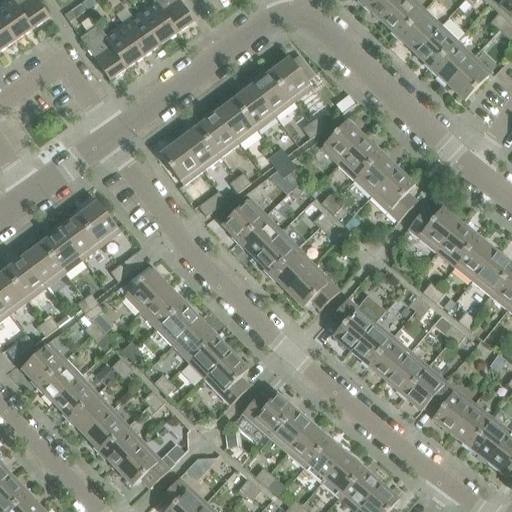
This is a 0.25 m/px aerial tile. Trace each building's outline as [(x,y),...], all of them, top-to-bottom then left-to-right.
[(0,7),(0,19),(16,43),(33,31),(11,0),(9,0),(10,1),(0,7)] [(50,19),(36,0),(11,0),(33,31),(50,19)] [(92,0),(88,0),(83,4),(88,11),(96,5),(92,0)] [(139,15),(161,47),(178,35),(153,0),(151,0),(155,5),(139,15)] [(195,24),(179,0),(153,0),(178,35),(195,24)] [(372,0),(365,8),(382,24),(404,0),(372,0)] [(398,40),(425,12),(412,0),(404,0),(382,24),(398,40)] [(467,0),(466,2),(472,8),(479,0),(467,0)] [(511,0),(506,0),(500,8),(511,18),(511,0)] [(82,6),(72,13),(76,20),(87,12),(82,6)] [(425,12),(398,40),(415,56),(441,28),(425,12)] [(122,27),(144,59),(161,47),(139,15),(122,27)] [(497,31),(506,21),(499,15),(491,25),(497,31)] [(0,54),(16,43),(0,19),(0,54)] [(511,43),(511,26),(506,21),(497,31),(511,43)] [(98,28),(127,71),(144,59),(122,27),(107,38),(99,27),(98,28)] [(81,40),(110,83),(127,71),(98,28),(81,40)] [(431,71),(458,44),(441,28),(415,56),(431,71)] [(458,44),(431,71),(448,87),(474,59),(458,44)] [(474,59),(448,87),(465,104),(492,76),(474,59)] [(271,74),(294,105),(313,90),(290,60),(271,74)] [(304,62),(296,68),(308,84),(320,75),(314,68),(310,71),(304,62)] [(253,88),(276,118),(294,105),(271,74),(253,88)] [(276,118),(253,88),(234,101),(258,132),(276,118)] [(216,115),(239,146),(258,132),(234,101),(216,115)] [(239,146),(216,115),(198,129),(221,159),(239,146)] [(310,126),(318,136),(324,131),(317,121),(310,126)] [(339,167),(365,139),(348,123),(322,151),(339,167)] [(318,136),(310,126),(303,131),(311,141),(318,136)] [(221,159),(198,129),(180,142),(203,173),(221,159)] [(365,139),(339,167),(355,183),(382,155),(365,139)] [(203,173),(180,142),(161,157),(184,187),(203,173)] [(275,156),(283,166),(290,161),(282,151),(275,156)] [(372,199),(398,171),(382,155),(355,183),(372,199)] [(268,161),(276,171),(283,166),(275,156),(268,161)] [(297,171),(290,161),(283,166),(290,176),(297,171)] [(276,171),(278,174),(284,181),(290,176),(283,166),(276,171)] [(399,224),(418,204),(408,195),(416,187),(398,171),(372,199),(399,224)] [(237,181),(245,191),(251,186),(244,175),(237,181)] [(245,191),(237,181),(230,186),(238,196),(245,191)] [(300,185),(291,194),(297,200),(306,192),(300,185)] [(206,219),(227,204),(219,194),(199,209),(206,219)] [(328,212),(337,203),(330,197),(322,206),(328,212)] [(239,245),(267,218),(250,201),(223,228),(239,245)] [(79,218),(102,248),(121,234),(98,203),(79,218)] [(337,203),(328,212),(334,218),(343,209),(337,203)] [(426,210),(409,232),(437,255),(461,225),(443,210),(436,218),(426,210)] [(320,230),(329,221),(323,215),(314,224),(320,230)] [(60,231),(84,262),(102,248),(79,218),(60,231)] [(255,261),(283,234),(267,218),(239,245),(255,261)] [(351,234),(360,224),(353,218),(344,228),(351,234)] [(329,221),(320,230),(326,236),(335,227),(329,221)] [(461,225),(437,255),(455,269),(479,239),(461,225)] [(84,262),(60,231),(42,245),(65,276),(84,262)] [(283,234),(255,261),(271,277),(298,250),(283,234)] [(473,283),(497,254),(479,239),(455,269),(473,283)] [(24,258),(47,289),(65,276),(42,245),(24,258)] [(287,294),(314,267),(298,250),(271,277),(287,294)] [(511,265),(497,254),(473,283),(491,298),(511,271),(511,265)] [(125,280),(145,265),(138,255),(118,270),(125,280)] [(47,289),(24,258),(6,272),(29,303),(47,289)] [(314,267),(287,294),(303,311),(311,303),(320,313),(340,293),(314,267)] [(119,285),(125,280),(118,270),(111,275),(119,285)] [(509,312),(511,307),(511,271),(491,298),(509,312)] [(0,276),(0,302),(10,317),(29,303),(6,272),(0,276)] [(142,316),(169,289),(153,272),(125,298),(142,316)] [(430,301),(438,291),(431,285),(423,295),(430,301)] [(169,289),(142,316),(157,332),(185,305),(169,289)] [(438,291),(430,301),(436,306),(444,296),(438,291)] [(82,298),(92,312),(99,307),(89,293),(82,298)] [(92,312),(82,298),(75,304),(85,317),(92,312)] [(417,299),(416,299),(409,308),(416,314),(424,304),(417,299)] [(330,322),(331,323),(340,330),(334,339),(352,354),(377,325),(348,301),(330,322)] [(0,324),(10,317),(0,302),(0,324)] [(424,304),(416,314),(423,319),(431,309),(424,304)] [(173,348),(201,322),(185,305),(157,332),(173,348)] [(85,317),(86,317),(91,324),(104,313),(99,307),(92,312),(85,317)] [(465,329),(473,319),(466,314),(458,324),(465,329)] [(45,324),(52,335),(59,329),(52,319),(45,324)] [(473,319),(465,329),(472,335),(480,325),(473,319)] [(201,322),(173,348),(189,365),(217,338),(201,322)] [(52,335),(45,324),(38,329),(46,340),(52,335)] [(91,339),(100,330),(94,324),(85,333),(91,339)] [(377,325),(352,354),(369,369),(394,340),(377,325)] [(451,342),(460,333),(453,327),(445,337),(451,342)] [(100,330),(91,339),(97,345),(106,336),(100,330)] [(460,333),(451,342),(458,348),(466,338),(460,333)] [(97,345),(103,352),(112,343),(106,336),(97,345)] [(6,353),(14,363),(34,348),(27,338),(6,353)] [(205,381),(233,354),(217,338),(189,365),(205,381)] [(386,384),(411,354),(394,340),(369,369),(386,384)] [(38,389),(66,362),(50,345),(22,371),(38,389)] [(129,360),(138,351),(132,345),(123,353),(129,360)] [(138,351),(129,360),(135,366),(144,357),(138,351)] [(205,381),(231,408),(251,389),(242,379),(249,372),(233,354),(205,381)] [(411,354),(386,384),(404,398),(429,369),(411,354)] [(497,359),(488,370),(497,376),(505,365),(497,359)] [(118,376),(128,367),(121,361),(112,369),(118,376)] [(54,405),(82,379),(66,362),(38,389),(54,405)] [(128,367),(118,376),(124,382),(133,373),(128,367)] [(429,369),(404,398),(422,414),(429,406),(447,385),(429,369)] [(108,386),(117,377),(111,371),(102,380),(108,386)] [(160,393),(170,384),(164,377),(154,386),(160,393)] [(82,379),(54,405),(70,422),(98,395),(82,379)] [(170,384),(160,393),(166,399),(176,390),(170,384)] [(452,437),(475,406),(447,385),(429,406),(439,414),(433,422),(452,437)] [(150,409),(159,400),(153,393),(144,402),(150,409)] [(85,438),(113,412),(98,395),(70,422),(85,438)] [(242,416),(243,416),(271,440),(296,411),(278,396),(271,404),(261,395),(242,416)] [(159,400),(150,409),(156,415),(165,406),(159,400)] [(475,406),(452,437),(470,451),(493,420),(475,406)] [(296,411),(271,440),(288,455),(313,426),(296,411)] [(113,412),(85,438),(101,455),(129,428),(113,412)] [(488,465),(511,434),(493,420),(470,451),(488,465)] [(305,470),(330,441),(313,426),(288,455),(305,470)] [(117,471),(145,445),(129,428),(101,455),(117,471)] [(226,435),(229,450),(237,449),(235,434),(226,435)] [(511,434),(488,465),(507,479),(511,472),(511,434)] [(330,441),(305,470),(322,485),(348,456),(330,441)] [(145,445),(117,471),(133,489),(141,481),(150,491),(170,472),(145,445)] [(340,500),(365,471),(348,456),(322,485),(340,500)] [(205,475),(215,464),(211,461),(198,461),(195,465),(205,475)] [(0,464),(0,490),(13,479),(0,464)] [(262,485),(270,476),(264,470),(255,480),(262,485)] [(353,511),(359,511),(382,486),(365,471),(340,500),(353,511)] [(270,476),(262,485),(268,491),(277,481),(270,476)] [(0,511),(10,511),(29,496),(13,479),(0,490),(0,511)] [(201,511),(207,506),(180,480),(161,500),(171,509),(168,511),(201,511)] [(246,497),(255,488),(248,482),(240,491),(246,497)] [(396,511),(393,509),(400,501),(382,486),(359,511),(396,511)] [(255,488),(246,497),(253,503),(261,493),(255,488)] [(43,511),(29,496),(10,511),(43,511)] [(288,511),(299,511),(303,508),(296,502),(288,511)]
